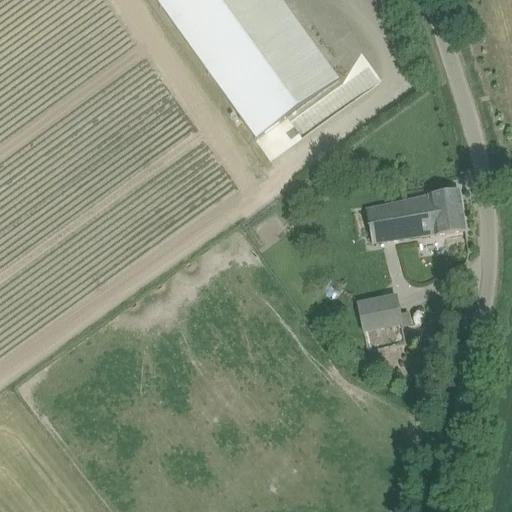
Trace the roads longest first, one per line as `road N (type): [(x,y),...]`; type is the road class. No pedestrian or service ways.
road 1 (unclassified): [(443,511),(490,250),(478,146),(432,0)]
road 2 (track): [(0,389),(235,220),(284,169)]
